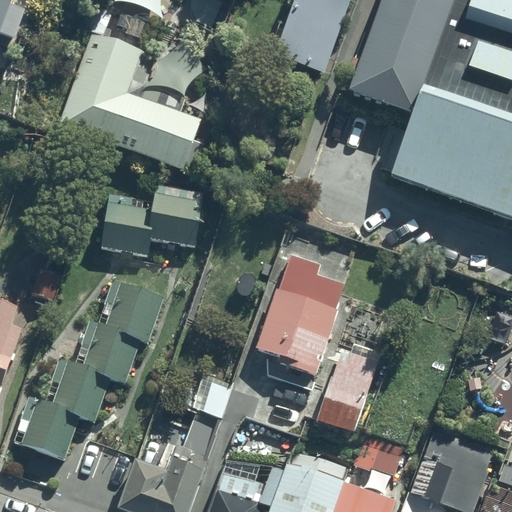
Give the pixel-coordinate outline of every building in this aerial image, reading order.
[(0,0),(0,34),(12,0),(0,0)] [(352,0),(287,0),(262,70),(320,91),(352,0)] [(384,0),(352,90),(415,114),(456,0),(384,0)] [(511,0),(456,0),(415,114),(394,174),(511,216),(511,0)] [(93,32),(61,122),(178,167),(196,118),(125,93),(141,50),(93,32)] [(154,206),(109,200),(102,243),(163,252),(165,239),(197,244),(204,198),(156,190),(154,206)] [(63,275),(40,267),(30,297),(52,305),(63,275)] [(338,298),(276,276),(242,371),(303,393),(338,298)] [(57,466),(75,416),(95,423),(109,382),(118,385),(133,343),(150,349),(167,302),(125,288),(110,329),(95,323),(79,367),(62,361),(48,401),(38,397),(18,452),(57,466)] [(0,388),(26,316),(0,306),(0,388)] [(371,383),(329,368),(306,433),(347,448),(371,383)] [(494,452),(430,439),(405,507),(419,511),(486,511),(498,484),(494,452)] [(352,469),(293,448),(278,489),(270,511),(336,511),(347,482),(352,469)] [(167,474),(136,464),(119,511),(188,511),(201,472),(171,462),(167,474)] [(511,466),(507,465),(501,480),(511,484),(511,466)] [(251,480),(224,470),(208,511),(270,511),(278,489),(251,480)] [(394,511),(398,500),(347,482),(336,511),(394,511)]
